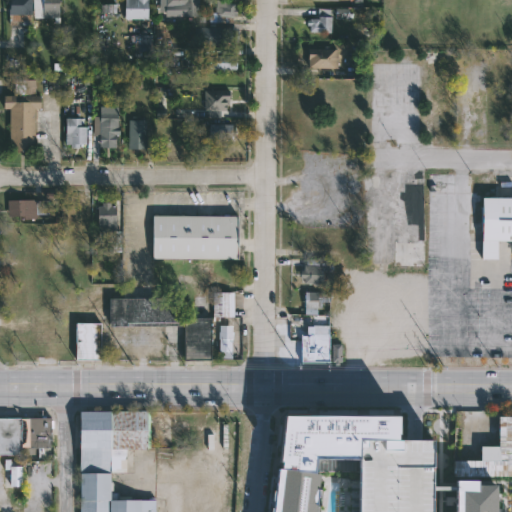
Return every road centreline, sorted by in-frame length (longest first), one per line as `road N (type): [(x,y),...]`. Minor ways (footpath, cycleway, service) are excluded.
road 1 (residential): [(268,0),(264,387),(253,511)]
road 2 (secondary): [(511,384),(0,389)]
road 3 (residential): [(266,177),(0,175)]
road 4 (residential): [(511,159),(368,158)]
road 5 (residential): [(67,511),(66,389)]
